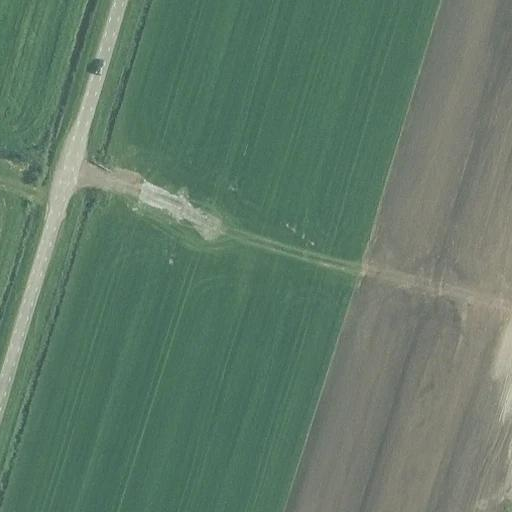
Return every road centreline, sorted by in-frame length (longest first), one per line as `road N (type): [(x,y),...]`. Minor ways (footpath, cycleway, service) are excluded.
road 1 (track): [(511,320),(101,179),(67,176)]
road 2 (unclassified): [(0,402),(120,0)]
